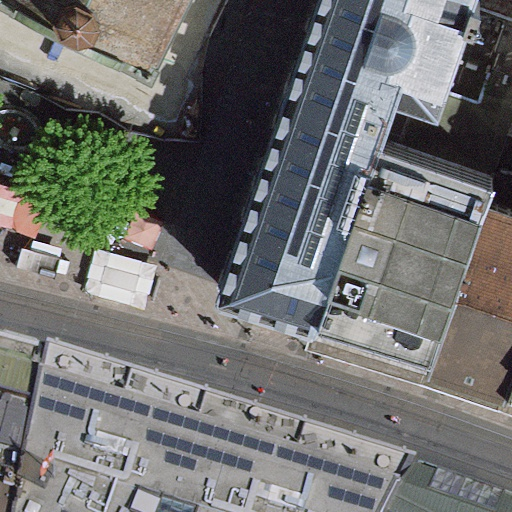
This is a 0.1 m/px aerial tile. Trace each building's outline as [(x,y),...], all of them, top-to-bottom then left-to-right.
[(4,0),(156,72),(190,0),(4,0)] [(283,317),(335,332),(402,132),(418,87),(444,95),(460,101),(475,58),(496,0),(335,0),(278,158),(227,301),(283,317)] [(511,0),(496,0),(475,58),(511,70),(511,0)] [(511,70),(475,58),(460,101),(444,95),(429,141),(511,168),(511,70)] [(402,132),(335,332),(392,350),(452,369),(511,201),(511,168),(429,141),(402,132)] [(511,201),(452,369),(492,381),(511,386),(511,201)] [(0,511),(32,511),(50,425),(0,410),(0,511)] [(66,429),(50,425),(32,511),(341,511),(307,501),(149,456),(66,429)]
